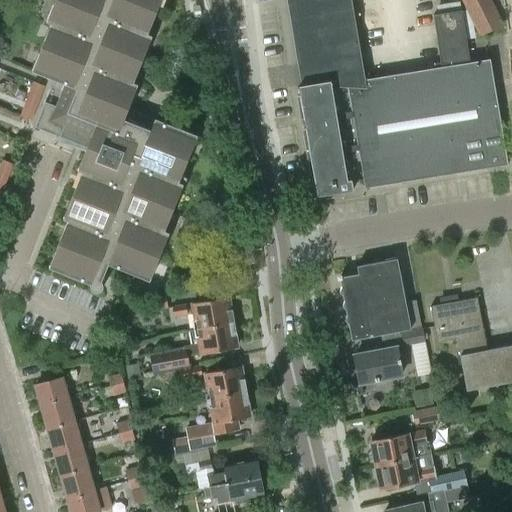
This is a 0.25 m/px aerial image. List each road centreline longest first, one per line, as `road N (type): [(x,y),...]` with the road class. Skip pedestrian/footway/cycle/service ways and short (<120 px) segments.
road 1 (residential): [(325,511),(274,249)]
road 2 (residential): [(274,249),(511,210)]
road 3 (residential): [(274,249),(238,81)]
road 4 (residential): [(41,511),(0,365)]
